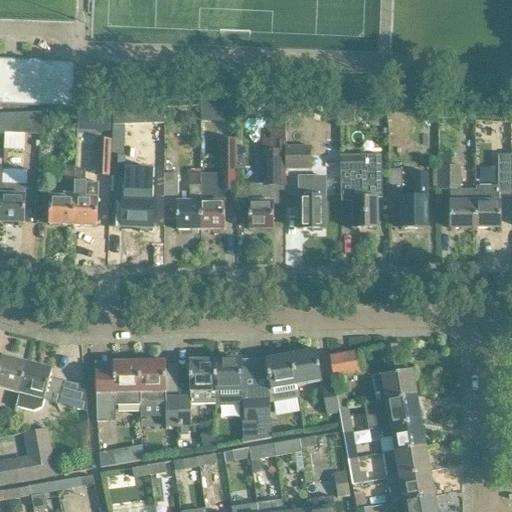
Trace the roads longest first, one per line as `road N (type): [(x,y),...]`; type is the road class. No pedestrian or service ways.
road 1 (residential): [(0,307),(67,324),(482,315)]
road 2 (residential): [(487,511),(482,315)]
